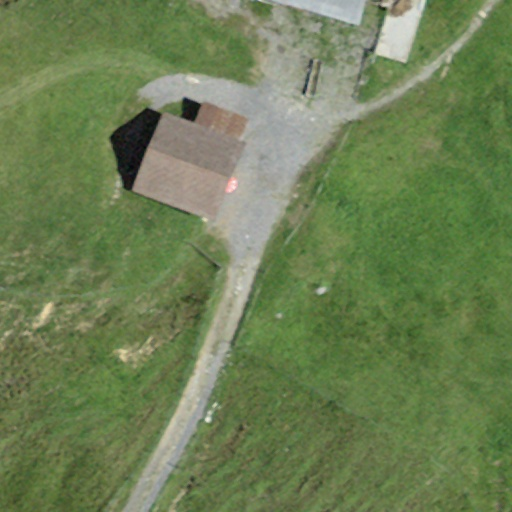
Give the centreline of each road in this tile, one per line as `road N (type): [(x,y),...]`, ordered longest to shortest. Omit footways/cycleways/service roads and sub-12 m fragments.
road 1 (track): [(391,0),(293,151),(245,257)]
road 2 (track): [(245,257),(205,372),(134,511)]
